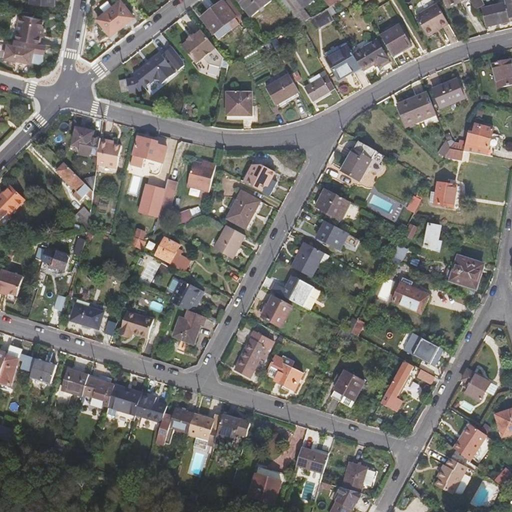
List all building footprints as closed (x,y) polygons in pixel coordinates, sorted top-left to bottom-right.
[(225,2),(204,18),(216,33),(230,22),(235,28),(242,23),(238,18),(243,14),(232,0),(229,0),(226,3),(225,2)] [(241,0),(253,14),(271,0),(241,0)] [(316,0),(315,0),(281,0),(299,25),(311,16),(305,8),(316,0)] [(444,0),(449,9),(454,5),(456,8),(470,0),(469,0),(444,0)] [(471,0),(470,1),(476,11),(477,12),(485,8),(480,0),(471,0)] [(511,0),(506,0),(508,7),(484,13),(486,22),(492,21),(493,25),(509,24),(508,22),(511,21),(511,17),(511,16),(511,0)] [(120,2),(97,21),(110,37),(125,25),(123,22),(131,16),(120,2)] [(437,4),(416,15),(426,33),(427,36),(448,24),(437,4)] [(318,15),(324,27),(336,20),(330,8),(318,15)] [(21,15),(16,40),(39,44),(44,20),(21,15)] [(319,18),(314,21),(319,29),(324,27),(319,18)] [(383,35),(394,56),(413,46),(402,25),(383,35)] [(198,64),(218,49),(205,32),(198,37),(197,36),(190,41),(191,42),(184,47),(198,64)] [(6,58),(31,63),(32,64),(39,62),(44,56),(46,45),(39,44),(16,40),(15,40),(14,46),(8,45),(6,58)] [(356,55),(363,69),(365,71),(376,65),(378,68),(389,61),(378,42),(356,55)] [(341,46),(330,52),(329,55),(341,77),(355,71),(356,72),(363,69),(356,55),(350,45),(343,49),(341,46)] [(135,78),(128,79),(130,91),(130,93),(140,91),(145,87),(146,88),(157,80),(161,81),(163,84),(176,73),(161,53),(152,61),(153,63),(149,66),(148,65),(135,75),(137,77),(135,78)] [(494,64),(498,88),(511,86),(511,62),(509,62),(509,59),(501,60),(501,64),(494,64)] [(294,75),(298,82),(303,79),(300,72),(294,75)] [(269,88),(278,104),(301,92),(292,75),(269,88)] [(330,76),(307,89),(314,102),(338,90),(333,82),(330,76)] [(433,92),(442,114),(452,110),(452,109),(451,105),(454,104),(464,100),(457,82),(433,92)] [(230,92),(229,118),(245,119),(245,115),(254,116),(255,94),(230,92)] [(426,93),(410,101),(411,104),(411,105),(428,98),(426,93)] [(401,110),(417,125),(422,123),(437,117),(428,98),(411,105),(411,104),(397,109),(398,113),(401,110)] [(442,114),(443,117),(454,113),(452,109),(452,110),(442,114)] [(398,113),(406,130),(417,125),(401,110),(398,113)] [(437,117),(422,123),(424,130),(440,124),(437,117)] [(465,141),(464,146),(455,144),(451,149),(451,150),(452,150),(464,152),(486,156),(488,149),(491,149),(494,136),(490,135),(491,129),(472,126),(470,133),(467,133),(465,141)] [(98,157),(100,139),(93,137),(94,132),(77,128),(73,144),(70,144),(69,149),(79,152),(79,154),(98,157)] [(140,138),(134,156),(162,165),(167,150),(158,146),(160,141),(147,136),(145,139),(140,138)] [(98,157),(97,164),(116,169),(122,147),(114,145),(110,144),(110,142),(100,139),(98,157)] [(448,141),(440,154),(446,158),(451,150),(451,149),(448,141)] [(352,149),(340,170),(359,181),(371,159),(352,149)] [(452,150),(447,159),(449,159),(462,162),(464,152),(452,150)] [(194,162),(187,187),(208,193),(216,166),(207,164),(207,166),(194,162)] [(58,170),(79,192),(74,198),(79,203),(92,190),(83,181),(65,163),(58,170)] [(255,166),(245,183),(261,191),(269,177),(271,178),(275,170),(262,164),(255,166)] [(160,214),(169,181),(149,175),(140,208),(160,214)] [(94,192),(96,176),(83,181),(92,190),(94,192)] [(269,177),(261,191),(272,196),(279,182),(271,178),(269,177)] [(177,183),(169,181),(160,214),(169,216),(177,183)] [(438,185),(436,197),(433,197),(432,203),(435,203),(435,205),(453,207),(456,188),(438,185)] [(0,197),(0,205),(7,213),(10,216),(26,200),(11,186),(0,197)] [(326,189),(316,206),(321,209),(320,212),(329,217),(330,214),(340,219),(349,202),(326,189)] [(226,218),(245,228),(252,216),(249,214),(258,198),(241,190),(226,218)] [(415,198),(409,210),(414,213),(421,201),(415,198)] [(178,222),(201,215),(199,207),(176,214),(178,222)] [(74,218),(88,232),(90,225),(78,213),(74,218)] [(316,237),(339,249),(348,233),(324,221),(316,237)] [(406,235),(413,239),(419,227),(412,224),(406,235)] [(226,225),(213,248),(221,253),(232,259),(245,235),(226,225)] [(428,225),(422,248),(437,252),(439,243),(435,242),(438,227),(428,225)] [(134,229),(131,245),(136,247),(138,239),(141,239),(143,231),(134,229)] [(79,234),(77,239),(85,241),(88,232),(79,234)] [(163,238),(154,255),(169,263),(168,264),(183,272),(189,261),(178,255),(181,251),(177,248),(178,246),(163,238)] [(145,240),(140,250),(147,253),(152,243),(145,240)] [(304,242),(291,267),(310,278),(324,252),(304,242)] [(399,244),(394,255),(403,260),(409,249),(399,244)] [(73,254),(80,256),(83,247),(76,245),(73,254)] [(38,250),(35,260),(41,262),(44,251),(38,250)] [(44,251),(41,262),(51,265),(50,267),(66,271),(70,257),(57,253),(56,255),(44,251)] [(458,258),(451,282),(474,289),(482,265),(458,258)] [(1,270),(0,274),(0,293),(2,294),(4,292),(16,297),(23,278),(1,270)] [(270,289),(291,301),(303,307),(314,287),(292,275),(285,288),(274,282),(270,289)] [(181,279),(169,302),(187,310),(190,311),(192,306),(196,300),(198,299),(202,290),(181,279)] [(456,291),(471,299),(474,293),(459,285),(456,291)] [(392,303),(420,315),(427,297),(399,286),(392,303)] [(273,296),(261,317),(280,327),(292,306),(273,296)] [(57,300),(53,313),(60,315),(64,303),(57,300)] [(76,304),(70,321),(98,329),(104,313),(76,304)] [(179,320),(173,338),(194,345),(200,326),(202,327),(206,317),(190,311),(187,310),(183,321),(179,320)] [(127,313),(121,332),(132,336),(133,333),(150,338),(155,321),(143,316),(143,317),(127,313)] [(110,321),(105,333),(113,336),(117,323),(110,321)] [(249,340),(234,370),(248,377),(259,355),(264,357),(272,342),(251,331),(247,339),(249,340)] [(426,341),(417,358),(434,367),(443,350),(426,341)] [(8,355),(2,372),(5,373),(2,382),(11,385),(16,365),(18,365),(23,350),(10,346),(8,355)] [(265,372),(277,378),(275,382),(274,384),(293,393),(303,373),(283,364),(285,361),(274,355),(265,372)] [(36,359),(30,378),(50,384),(56,365),(36,359)] [(404,363),(383,403),(397,411),(401,404),(395,401),(394,401),(390,399),(392,395),(396,397),(413,368),(404,363)] [(416,377),(430,384),(434,376),(420,369),(416,377)] [(471,384),(466,393),(480,400),(489,381),(467,369),(462,379),(471,384)] [(68,370),(61,390),(82,396),(83,395),(88,377),(68,370)] [(344,371),(334,390),(355,400),(364,382),(344,371)] [(263,376),(275,382),(277,378),(265,372),(263,376)] [(88,377),(83,395),(104,401),(103,406),(109,407),(115,387),(115,385),(88,377)] [(115,387),(109,407),(134,416),(135,415),(141,394),(130,390),(129,392),(115,387)] [(141,394),(135,415),(161,422),(164,415),(167,406),(153,402),(154,396),(141,393),(141,394)] [(193,413),(178,408),(175,419),(164,415),(155,445),(167,449),(172,431),(187,436),(193,413)] [(511,409),(496,414),(503,437),(511,433),(511,409)] [(195,414),(188,436),(214,444),(218,431),(220,424),(221,422),(195,414)] [(220,424),(218,431),(214,444),(213,446),(230,451),(234,441),(243,443),(249,423),(223,415),(221,422),(220,424)] [(0,435),(10,439),(14,427),(0,423),(0,435)] [(468,424),(453,447),(469,461),(486,436),(468,424)] [(301,448),(296,465),(323,474),(329,457),(301,448)] [(438,474),(454,490),(466,467),(449,458),(445,465),(442,471),(440,470),(438,474)] [(350,463),(342,488),(361,493),(364,484),(367,485),(367,487),(373,489),(379,472),(371,469),(370,471),(368,471),(369,469),(350,463)] [(511,471),(505,466),(495,480),(505,487),(511,476),(511,471)] [(258,469),(249,498),(255,500),(265,471),(258,469)] [(265,471),(255,500),(273,505),(283,477),(265,471)] [(438,479),(435,484),(452,493),(454,490),(438,474),(436,477),(438,479)] [(337,498),(328,511),(351,511),(357,502),(360,502),(361,494),(361,493),(342,488),(341,488),(335,497),(337,498)]
